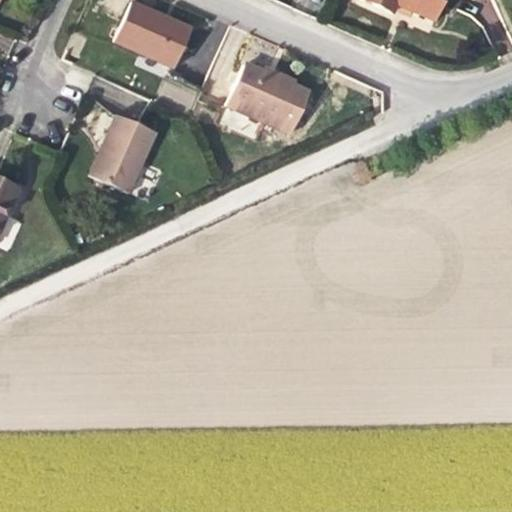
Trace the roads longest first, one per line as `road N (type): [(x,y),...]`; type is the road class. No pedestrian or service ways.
road 1 (track): [(0,310),(365,143)]
road 2 (residential): [(464,97),(364,72),(204,0)]
road 3 (residential): [(54,0),(5,119)]
